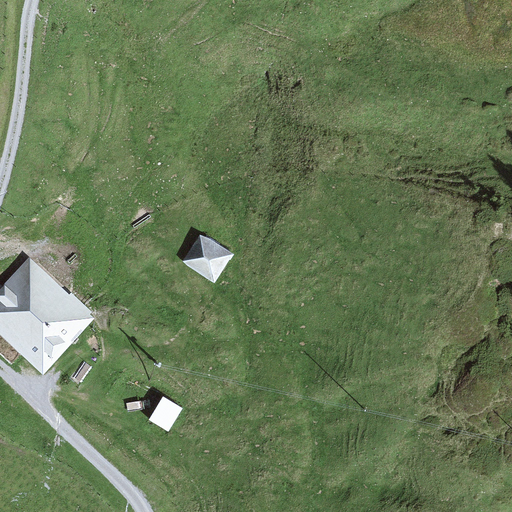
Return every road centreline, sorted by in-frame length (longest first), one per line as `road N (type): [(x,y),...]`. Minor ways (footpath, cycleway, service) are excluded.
road 1 (track): [(0,370),(144,511)]
road 2 (track): [(33,0),(0,198)]
